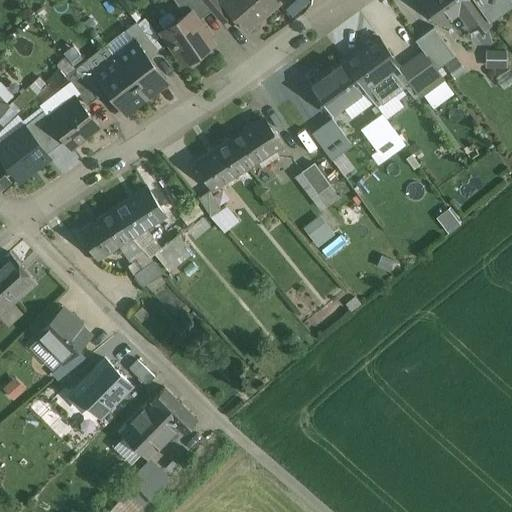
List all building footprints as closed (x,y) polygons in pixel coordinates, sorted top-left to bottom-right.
[(202,0),(176,0),(186,13),(193,23),(198,20),(211,10),(202,0)] [(223,2),(221,0),(202,0),(211,10),(222,22),(232,13),(223,3),(223,2)] [(277,0),(226,0),(223,2),(223,3),(232,13),(245,28),(277,0)] [(424,0),(441,23),(458,11),(458,10),(471,0),(424,0)] [(475,0),(471,0),(458,10),(458,11),(472,29),(488,18),(475,0)] [(501,0),(475,0),(488,18),(505,5),(501,0)] [(172,12),(168,11),(160,17),(159,21),(164,28),(177,19),(172,12)] [(193,23),(186,13),(177,19),(164,28),(162,30),(184,63),(186,62),(187,65),(192,66),(200,61),(200,56),(198,54),(214,43),(198,20),(193,23)] [(158,50),(136,21),(125,30),(135,42),(136,41),(149,57),(158,50)] [(454,55),(434,26),(416,40),(424,51),(436,68),(454,55)] [(378,37),(345,61),(364,87),(397,64),(378,37)] [(149,57),(136,41),(135,42),(116,57),(145,95),(166,80),(149,57)] [(487,66),(506,65),(506,49),(486,50),(487,66)] [(424,51),(400,69),(418,95),(443,77),(436,68),(424,51)] [(145,95),(116,57),(96,72),(95,73),(108,89),(125,111),(145,95)] [(96,72),(87,59),(76,68),(98,96),(108,89),(95,73),(96,72)] [(345,61),(313,85),(332,111),(364,87),(345,61)] [(98,96),(76,68),(66,76),(69,80),(79,93),(88,104),(98,96)] [(46,85),(34,71),(25,79),(30,85),(38,93),(46,85)] [(38,104),(44,110),(50,117),(76,97),(79,93),(69,80),(38,104)] [(30,85),(13,101),(21,109),(38,93),(30,85)] [(50,117),(49,117),(65,139),(71,146),(98,125),(76,97),(50,117)] [(44,110),(25,125),(47,153),(65,139),(49,117),(50,117),(44,110)] [(383,113),(362,129),(377,150),(398,134),(383,113)] [(311,129),(330,158),(353,143),(334,115),(311,129)] [(264,117),(230,139),(248,167),(282,144),(264,117)] [(47,153),(25,125),(11,136),(12,137),(0,146),(0,154),(19,179),(49,156),(47,153)] [(230,139),(196,161),(214,189),(248,167),(230,139)] [(315,163),(302,172),(317,193),(331,184),(315,163)] [(147,187),(114,209),(131,236),(132,236),(146,227),(165,214),(147,187)] [(211,215),(222,208),(210,190),(199,197),(211,215)] [(447,230),(458,223),(448,208),(437,215),(447,230)] [(114,209),(80,231),(98,258),(131,236),(114,209)] [(318,245),(334,232),(319,212),(303,225),(318,245)] [(161,247),(146,227),(132,236),(151,257),(155,253),(155,252),(161,247)] [(161,247),(155,252),(155,253),(169,271),(193,252),(178,234),(161,247)] [(10,252),(0,260),(0,314),(13,303),(38,281),(10,252)] [(162,274),(153,261),(134,274),(143,287),(162,274)] [(355,296),(346,303),(352,311),(361,303),(355,296)] [(13,303),(0,314),(8,323),(21,312),(13,303)] [(63,307),(37,332),(53,349),(52,350),(60,359),(61,357),(64,360),(90,335),(63,307)] [(106,357),(75,388),(76,390),(89,403),(100,414),(131,383),(106,357)] [(130,367),(147,384),(155,375),(138,359),(130,367)] [(20,390),(12,381),(5,388),(13,397),(20,390)] [(165,386),(154,397),(152,396),(120,430),(149,457),(179,426),(183,431),(196,418),(165,386)] [(89,403),(76,390),(70,396),(83,409),(89,403)] [(167,476),(152,460),(128,485),(143,500),(167,476)]
